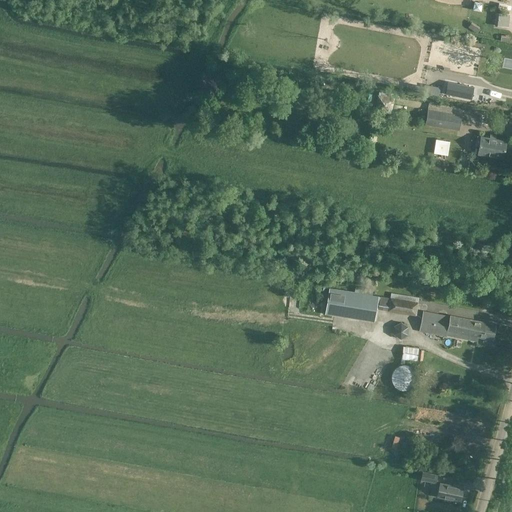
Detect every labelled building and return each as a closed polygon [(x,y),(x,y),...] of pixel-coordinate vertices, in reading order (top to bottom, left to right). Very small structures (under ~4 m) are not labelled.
[(510,14),(499,13),(497,26),(508,27),(510,14)] [(474,87),(472,86),(472,89),(462,87),(463,84),(449,82),(447,94),(472,99),(472,98),(471,98),(473,88),(474,88),(474,87)] [(426,123),(458,129),(461,115),(428,109),(426,123)] [(479,146),(478,153),(503,158),(506,140),(477,135),(475,145),(479,146)] [(380,297),(378,296),(329,288),(325,313),(374,320),(374,321),(376,321),(378,309),(387,311),(416,316),(418,302),(389,297),(389,298),(380,296),(380,297)] [(482,306),(490,307),(492,301),(492,300),(484,298),(482,306)] [(423,310),(419,330),(446,336),(446,334),(476,340),(477,336),(492,339),(495,324),(450,315),(449,316),(423,310)] [(403,346),(401,359),(417,361),(417,360),(423,360),(424,349),(419,349),(419,348),(403,346)] [(420,479),(435,483),(438,474),(422,471),(420,479)] [(460,502),(464,487),(439,482),(436,497),(460,502)]
